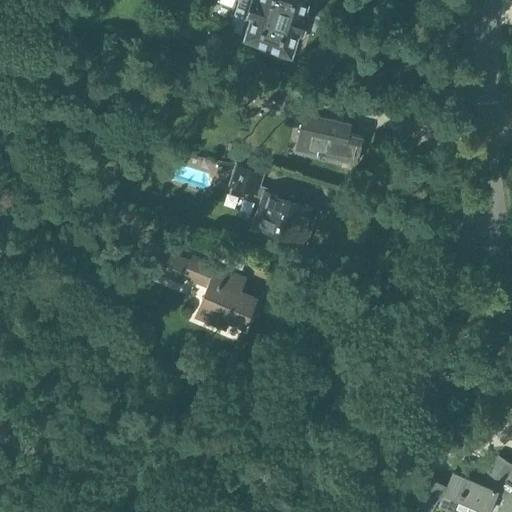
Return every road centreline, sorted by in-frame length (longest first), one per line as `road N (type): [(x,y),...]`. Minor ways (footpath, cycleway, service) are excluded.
road 1 (residential): [(385,394),(494,212)]
road 2 (residential): [(385,394),(320,511)]
road 3 (residential): [(487,130),(496,0)]
road 4 (residential): [(511,382),(437,378),(385,394)]
